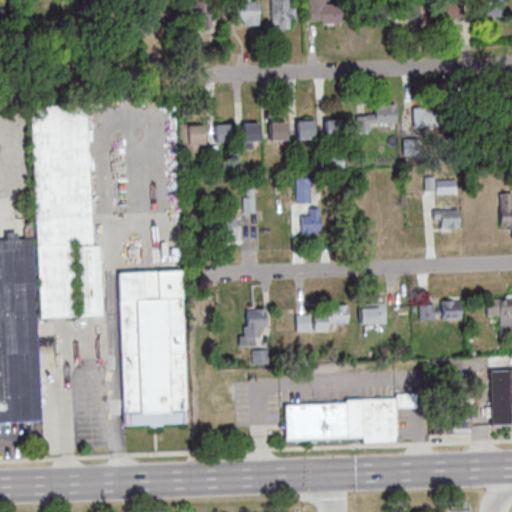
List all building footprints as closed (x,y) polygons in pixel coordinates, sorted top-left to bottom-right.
[(183,25),(212,25),(212,0),(183,0),(183,25)] [(258,24),(258,0),(234,0),(235,24),(258,24)] [(270,0),(271,28),(290,28),(289,18),(296,17),(296,6),(294,6),(293,0),(270,0)] [(325,0),(306,0),(307,22),(346,22),(346,1),(326,1),(325,0)] [(505,16),(504,0),(476,0),(477,16),(505,16)] [(461,19),(461,2),(436,2),(436,19),(461,19)] [(395,104),(375,104),(375,114),(356,114),(356,131),(395,131),(395,104)] [(26,108),(81,105),(88,242),(98,242),(102,313),(37,316),(26,108)] [(412,107),(412,127),(446,127),(446,107),(412,107)] [(320,117),(321,138),(338,137),(337,119),(326,119),(326,117),(320,117)] [(293,118),(293,138),(310,138),(309,120),(299,120),(299,118),(293,118)] [(266,119),(266,140),(283,139),(282,121),(272,121),(272,119),(266,119)] [(505,133),(505,119),(486,119),(486,133),(505,133)] [(211,121),(212,142),(228,141),(228,123),(217,123),(217,121),(211,121)] [(238,121),(239,141),(256,141),(255,123),(245,123),(244,121),(238,121)] [(175,123),(177,151),(194,150),(193,143),(201,143),(200,124),(189,125),(189,122),(175,123)] [(244,211),(254,211),(254,188),(244,188),(244,211)] [(511,225),(511,192),(499,192),(499,226),(511,225)] [(297,234),(320,234),(320,198),(297,198),(297,234)] [(433,209),(433,228),(458,228),(458,209),(433,209)] [(236,217),(218,217),(218,236),(236,236),(236,217)] [(0,239),(27,238),(36,419),(0,421),(0,239)] [(115,272),(177,270),(183,420),(181,422),(179,423),(125,425),(122,424),(120,422),(115,272)] [(482,299),(511,298),(511,322),(510,322),(511,337),(496,337),(495,316),(483,316),(482,299)] [(460,301),(420,301),(420,318),(460,318),(460,301)] [(356,303),(381,302),(382,323),(356,323),(356,303)] [(347,304),(326,304),(326,312),(313,312),(313,330),(327,330),(327,323),(347,323),(347,304)] [(264,307),(247,308),(247,326),(239,326),(239,345),(256,345),(256,328),(265,327),(264,307)] [(295,331),(310,331),(310,313),(295,313),(295,331)] [(511,368),(489,368),(490,425),(511,425),(511,368)] [(283,402),(284,439),(361,437),(361,442),(396,441),(395,399),(283,402)] [(470,433),(470,403),(432,403),(432,433),(470,433)]
